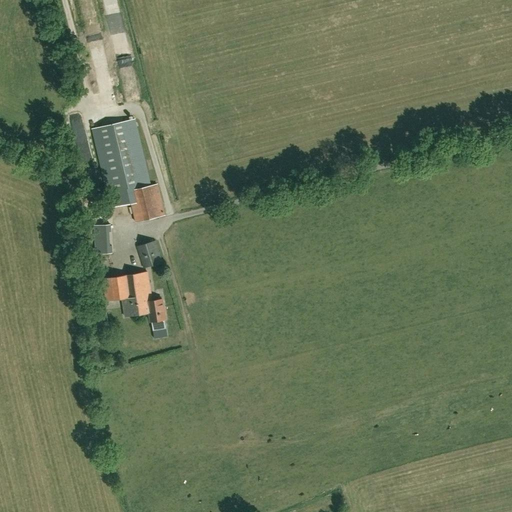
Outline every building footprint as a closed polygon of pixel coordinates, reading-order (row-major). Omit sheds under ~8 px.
[(91,0),(83,0),(84,10),(92,9),(91,0)] [(119,8),(111,9),(113,22),(122,20),(119,8)] [(118,62),(129,61),(124,24),(110,26),(111,34),(113,33),(115,43),(116,43),(118,62)] [(136,222),(165,215),(157,184),(151,185),(135,119),(93,129),(112,208),(132,203),(136,222)] [(137,246),(144,268),(162,262),(156,240),(137,246)] [(164,319),(165,319),(162,299),(152,301),(147,272),(102,279),(106,301),(122,298),(125,316),(149,313),(150,321),(151,321),(153,330),(166,328),(164,319)] [(95,325),(108,322),(106,310),(93,312),(95,325)]
